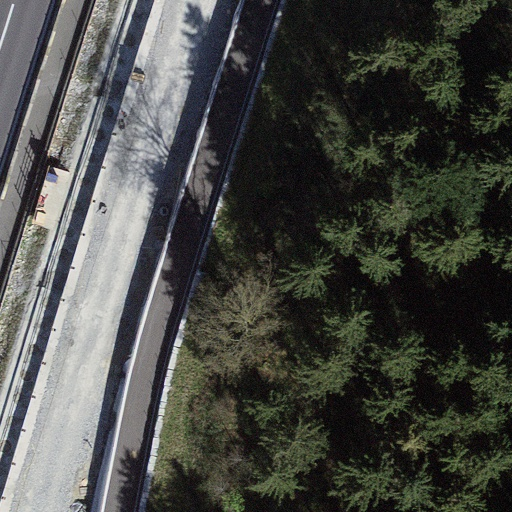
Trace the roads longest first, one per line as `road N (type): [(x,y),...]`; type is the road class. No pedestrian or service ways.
road 1 (primary): [(200,0),(148,140),(39,511)]
road 2 (unclassified): [(262,0),(160,329),(122,511)]
